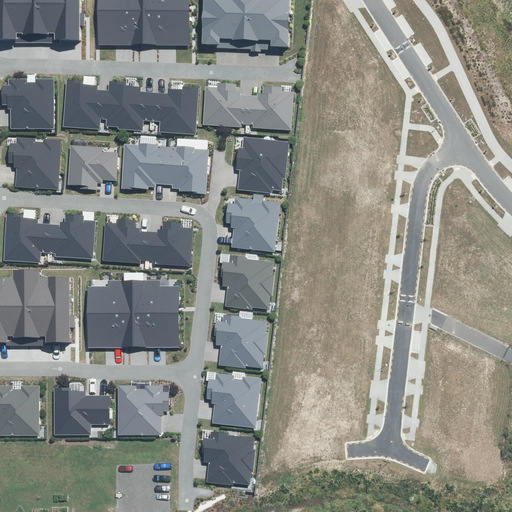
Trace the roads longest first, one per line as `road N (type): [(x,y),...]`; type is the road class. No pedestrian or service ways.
road 1 (residential): [(0,194),(204,210),(194,369)]
road 2 (residential): [(465,147),(430,172),(420,194),(391,449)]
road 3 (residential): [(292,72),(0,58)]
road 4 (residential): [(194,369),(0,364)]
road 5 (residential): [(465,147),(371,0)]
road 6 (residential): [(194,369),(185,495)]
